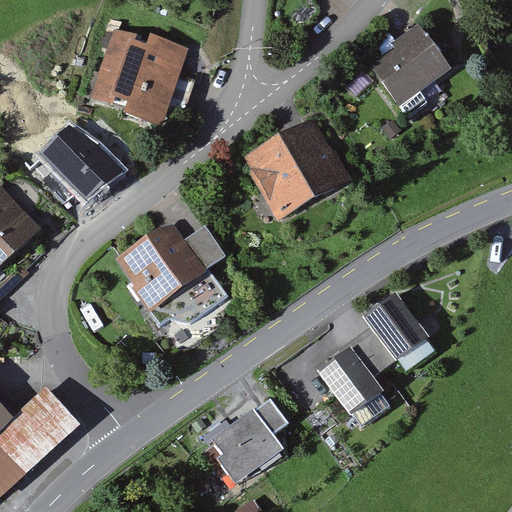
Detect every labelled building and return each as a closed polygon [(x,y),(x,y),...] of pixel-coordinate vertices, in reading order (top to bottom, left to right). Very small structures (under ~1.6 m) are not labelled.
[(438,54),(423,32),(406,44),(374,67),(401,106),(451,72),(438,54)] [(128,105),(144,110),(141,118),(175,129),(201,51),(166,40),(161,56),(146,51),(128,105)] [(276,223),(346,184),(320,138),(250,178),(276,223)] [(0,268),(38,234),(0,191),(0,268)] [(175,230),(121,268),(153,314),(207,277),(186,247),(175,230)] [(196,241),(186,247),(207,277),(227,263),(207,233),(196,241)] [(447,342),(409,291),(377,315),(385,327),(411,360),(415,366),(447,342)] [(385,327),(363,343),(389,377),(411,360),(385,327)] [(372,425),(406,400),(389,377),(363,343),(329,368),(372,425)] [(0,506),(83,434),(48,394),(0,435),(0,506)] [(303,457),(289,437),(304,426),(285,398),(227,436),(241,457),(231,463),(250,492),(303,457)]
